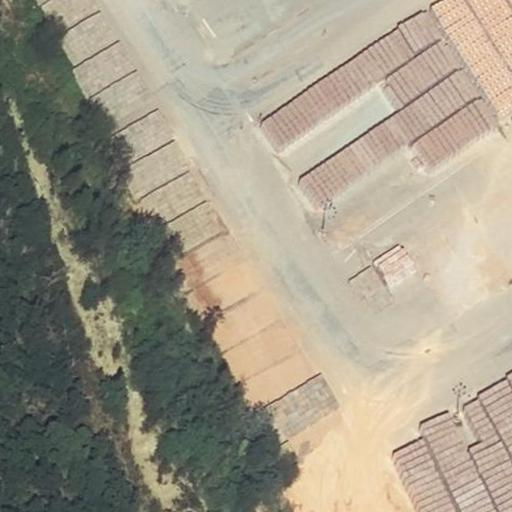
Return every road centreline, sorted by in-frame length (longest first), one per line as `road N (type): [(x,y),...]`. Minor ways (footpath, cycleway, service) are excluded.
road 1 (track): [(127,0),(390,403),(511,325)]
road 2 (track): [(194,103),(347,0)]
